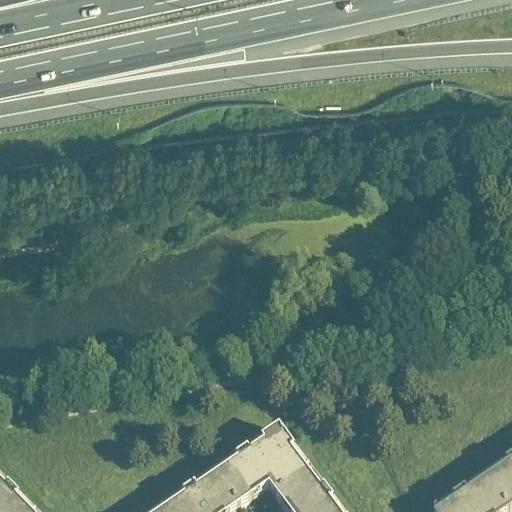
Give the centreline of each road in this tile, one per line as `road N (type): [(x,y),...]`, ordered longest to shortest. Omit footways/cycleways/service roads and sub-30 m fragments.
road 1 (motorway): [(0,101),(48,102),(204,76),(511,46)]
road 2 (motorway): [(0,83),(400,0)]
road 3 (motorway): [(123,0),(0,25)]
